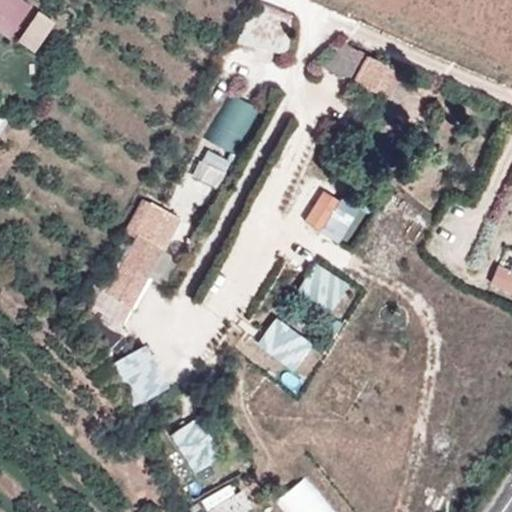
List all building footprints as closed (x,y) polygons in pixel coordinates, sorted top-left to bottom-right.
[(27,24),(37,3),(29,0),(0,0),(0,16),(2,12),(27,24)] [(41,11),(21,43),(38,54),(59,22),(41,11)] [(343,42),(330,69),(354,81),(367,54),(343,42)] [(403,65),(382,56),(373,78),(393,87),(403,65)] [(416,70),(403,65),(393,87),(406,92),(416,70)] [(0,133),(2,135),(11,119),(0,113),(0,133)] [(326,189),(307,222),(327,234),(346,201),(326,189)] [(181,247),(163,236),(151,257),(169,267),(181,247)] [(149,303),(169,267),(151,257),(131,292),(149,303)] [(318,263),(300,292),(334,314),(352,285),(318,263)] [(511,268),(501,264),(493,288),(511,294),(511,268)] [(279,318),(259,346),(296,374),(317,346),(279,318)] [(116,363),(137,406),(172,389),(150,346),(116,363)] [(172,436),(197,475),(225,456),(200,418),(172,436)] [(205,500),(211,511),(253,511),(236,482),(205,500)]
